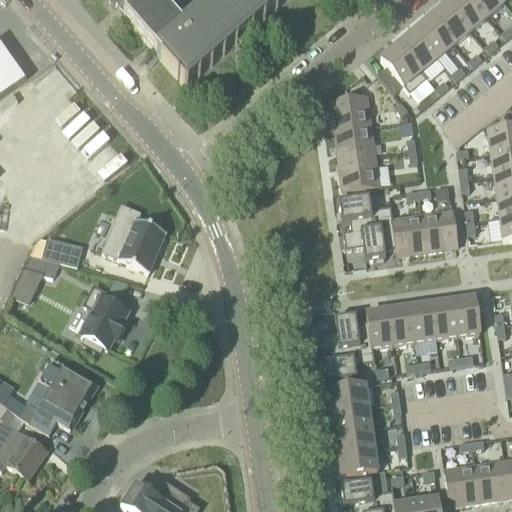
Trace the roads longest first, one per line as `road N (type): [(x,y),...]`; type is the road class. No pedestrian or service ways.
road 1 (residential): [(198,196),(414,0)]
road 2 (unknown): [(234,294),(511,262)]
road 3 (residential): [(198,196),(26,0)]
road 4 (residential): [(255,424),(240,318),(198,196)]
road 5 (unclassified): [(86,511),(166,439),(255,424)]
